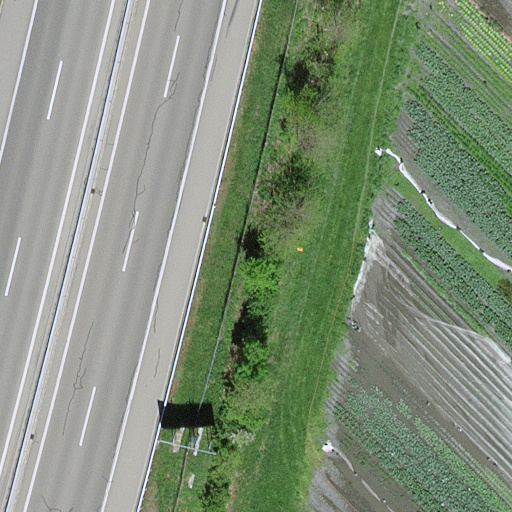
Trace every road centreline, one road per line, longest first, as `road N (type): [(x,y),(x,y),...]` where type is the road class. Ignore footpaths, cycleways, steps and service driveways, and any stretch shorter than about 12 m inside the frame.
road 1 (motorway): [(88,511),(202,0)]
road 2 (motorway): [(73,0),(0,291)]
